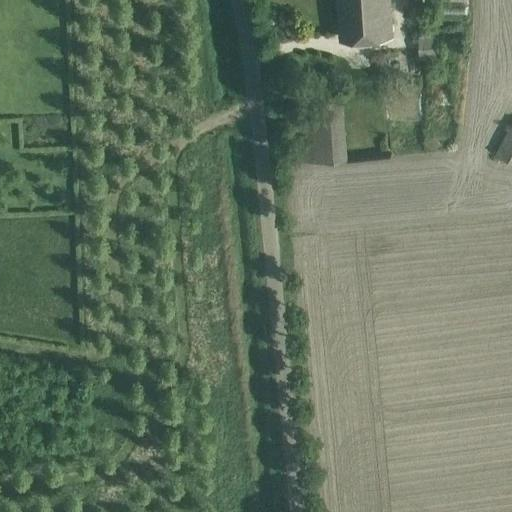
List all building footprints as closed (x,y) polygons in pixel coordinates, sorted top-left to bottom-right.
[(338,0),(341,37),(361,36),(392,34),(389,0),(338,0)] [(420,59),(446,57),(445,33),(419,35),(420,59)] [(343,97),(296,100),(300,159),(347,156),(343,97)] [(511,121),(496,152),(511,161),(511,121)] [(431,135),(425,142),(433,149),(439,142),(431,135)]
